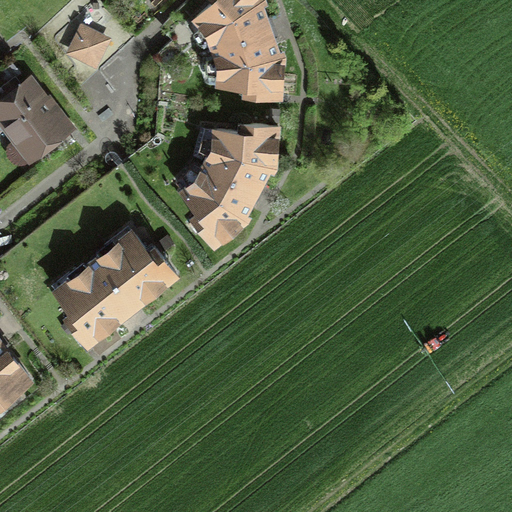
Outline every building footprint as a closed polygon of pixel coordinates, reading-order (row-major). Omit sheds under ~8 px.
[(264,0),(213,0),(195,17),(208,30),(221,65),(218,82),(245,84),(244,92),(280,95),(282,52),(264,0)] [(66,52),(97,67),(112,36),(81,21),(66,52)] [(0,96),(0,124),(30,162),(76,126),(32,71),(0,96)] [(278,124),(242,121),(240,130),(201,126),(193,155),(205,162),(198,178),(182,188),(199,210),(191,214),(215,241),(250,216),(276,164),(278,124)] [(53,290),(88,336),(176,270),(141,224),(53,290)] [(0,401),(30,378),(0,339),(0,401)]
